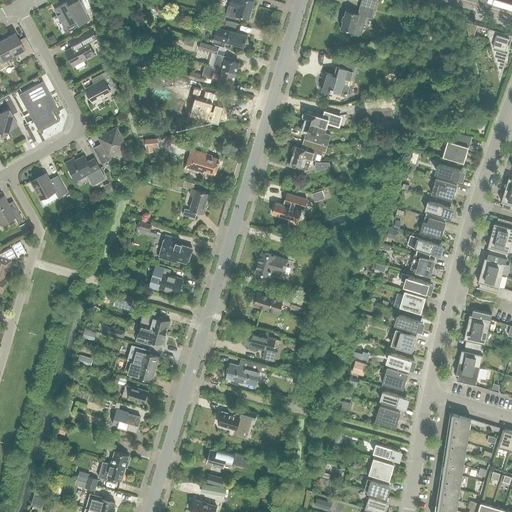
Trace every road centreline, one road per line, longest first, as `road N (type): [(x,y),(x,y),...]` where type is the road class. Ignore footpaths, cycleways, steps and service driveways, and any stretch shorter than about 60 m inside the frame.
road 1 (residential): [(149,511),(302,0)]
road 2 (residential): [(428,394),(475,204),(511,95)]
road 3 (residential): [(9,176),(72,139),(77,127),(18,8)]
road 4 (residential): [(0,369),(38,237),(9,176)]
